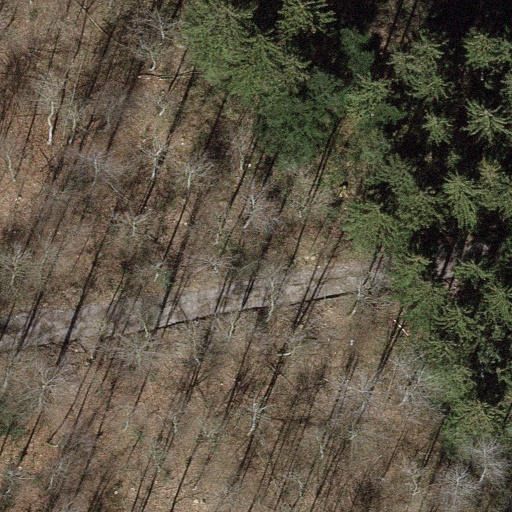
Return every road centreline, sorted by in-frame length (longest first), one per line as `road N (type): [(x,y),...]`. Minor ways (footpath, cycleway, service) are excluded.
road 1 (motorway): [(183,511),(497,0)]
road 2 (track): [(511,251),(0,334)]
road 3 (motorway): [(204,0),(0,334)]
